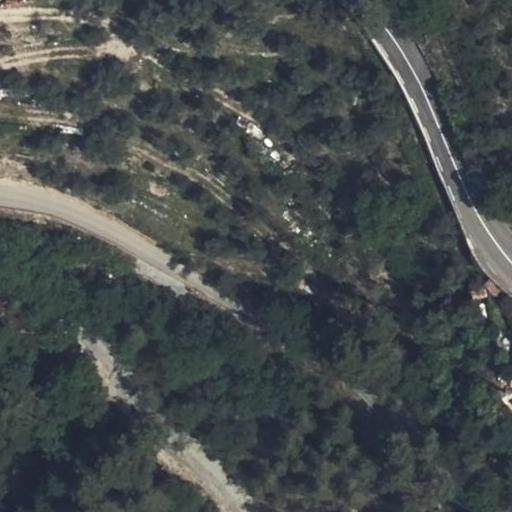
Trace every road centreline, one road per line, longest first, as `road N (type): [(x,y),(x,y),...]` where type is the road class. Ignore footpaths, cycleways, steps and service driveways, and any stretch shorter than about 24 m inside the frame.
road 1 (residential): [(0,195),(76,215),(350,364),(406,423),(473,475),(511,486)]
road 2 (unclassified): [(0,304),(137,402),(240,511)]
road 3 (secondary): [(511,272),(480,227),(408,64),(364,0)]
